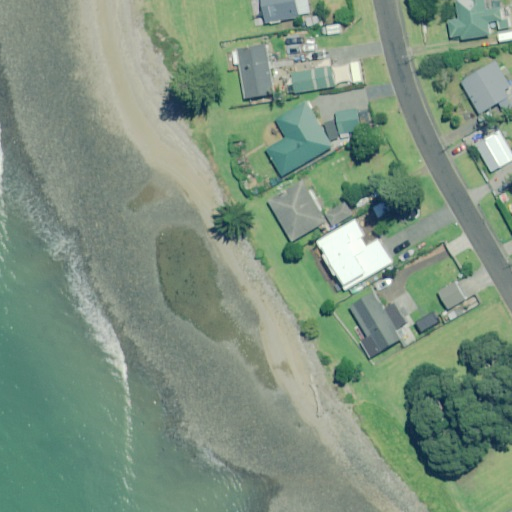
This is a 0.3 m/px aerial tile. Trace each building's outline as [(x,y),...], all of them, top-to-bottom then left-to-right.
[(261,0),(266,23),(312,14),(309,0),(261,0)] [(493,35),(492,31),(511,28),(511,23),(511,18),(504,19),(502,7),(494,8),(492,0),(456,0),(459,19),(449,20),(451,38),(464,36),(464,38),(493,35)] [(277,92),(268,44),(239,49),(247,98),(277,92)] [(506,111),(511,107),(511,86),(496,59),(462,79),(481,113),(501,102),(506,111)] [(337,86),(334,64),(292,71),(295,93),(337,86)] [(332,119),(322,125),(309,102),(278,119),(288,137),(268,149),(283,176),(334,147),(331,142),(342,136),(332,119)] [(363,128),(358,109),(337,114),(341,133),(363,128)] [(489,138),(484,128),(474,133),(493,170),(511,161),(511,150),(502,131),(489,138)] [(330,220),(306,179),(270,201),(293,241),(330,220)] [(366,199),(354,206),(358,214),(371,208),(366,199)] [(393,211),(387,200),(373,207),(379,218),(393,211)] [(354,214),(347,202),(328,213),(335,225),(354,214)] [(368,235),(357,219),(319,242),(346,288),(374,271),(375,273),(395,261),(382,239),(367,247),(362,239),(368,235)] [(408,249),(398,256),(405,266),(415,259),(408,249)] [(467,299),(458,282),(436,295),(445,312),(467,299)] [(386,310),(375,291),(349,307),(366,337),(376,354),(403,338),(398,329),(403,326),(392,307),(386,310)]
